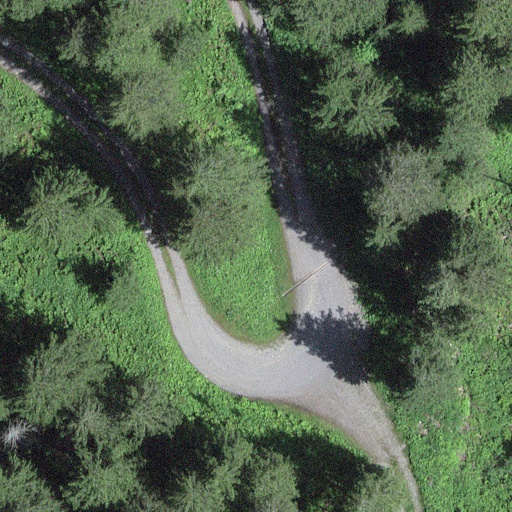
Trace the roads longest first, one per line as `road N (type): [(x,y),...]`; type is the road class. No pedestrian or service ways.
road 1 (track): [(238,0),(300,189),(322,301),(327,351),(294,379),(252,369),(202,336),(132,167),(65,97),(0,48)]
road 2 (track): [(327,351),(383,441),(410,511)]
